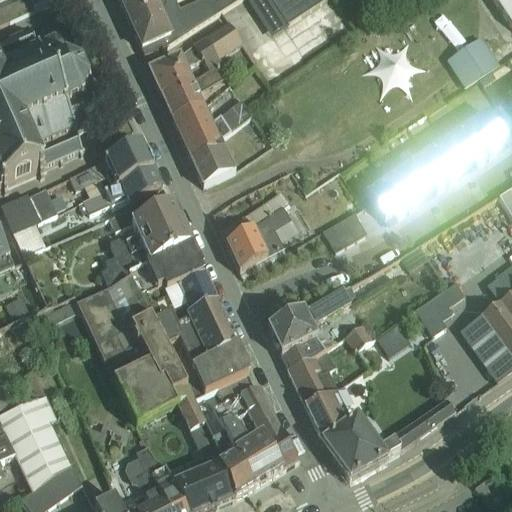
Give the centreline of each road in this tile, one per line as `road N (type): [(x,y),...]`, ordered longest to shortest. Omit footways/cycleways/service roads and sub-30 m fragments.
road 1 (tertiary): [(337,502),(133,75)]
road 2 (unknown): [(511,167),(341,271),(242,305)]
road 3 (tertiary): [(511,405),(425,468),(337,502)]
